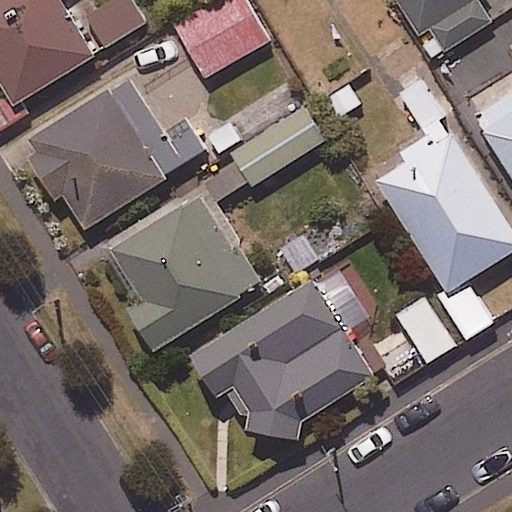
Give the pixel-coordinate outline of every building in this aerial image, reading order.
[(0,0),(0,67),(10,85),(0,91),(0,138),(37,116),(24,95),(148,19),(136,0),(109,0),(79,18),(67,0),(0,0)] [(272,38),(251,0),(213,0),(177,20),(207,74),(272,38)] [(504,11),(496,0),(403,0),(438,53),(504,11)] [(169,131),(131,71),(26,139),(82,228),(208,147),(189,118),(169,131)] [(511,248),(511,218),(421,75),(401,88),(430,135),(375,170),(450,288),(511,248)] [(511,77),(472,102),(511,166),(511,77)] [(253,176),(256,180),(321,138),(302,108),(237,149),(243,159),(206,182),(201,185),(109,242),(143,297),(133,303),(158,344),(266,277),(217,199),(253,176)] [(269,435),(280,427),(289,438),(314,419),(309,413),(379,369),(316,271),(194,349),(218,387),(232,378),(269,435)] [(495,319),(476,283),(450,297),(470,333),(495,319)] [(458,340),(426,293),(399,311),(431,358),(458,340)]
